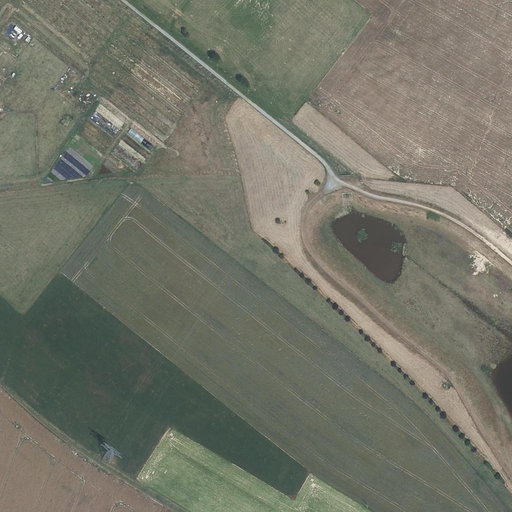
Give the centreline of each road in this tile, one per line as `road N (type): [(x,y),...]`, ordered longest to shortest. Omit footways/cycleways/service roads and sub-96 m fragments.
road 1 (track): [(122,0),(317,156),(334,186),(442,214),(511,264)]
road 2 (track): [(334,186),(303,220),(308,250),(447,374),(511,475)]
road 3 (track): [(0,382),(176,511)]
